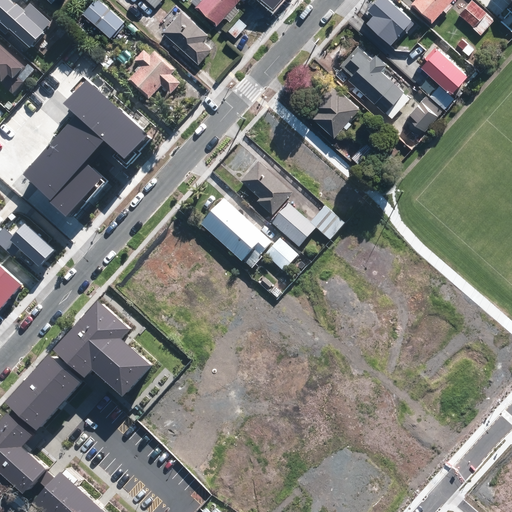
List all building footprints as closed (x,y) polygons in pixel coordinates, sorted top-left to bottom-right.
[(0,0),(0,20),(30,48),(52,24),(30,4),(24,10),(11,0),(0,0)] [(126,21),(102,0),(95,0),(84,13),(111,37),(126,21)] [(241,10),(235,4),(238,0),(192,0),(193,0),(198,5),(218,23),(226,14),(232,20),(241,10)] [(263,0),(272,9),(280,0),(263,0)] [(394,45),(414,22),(388,0),(379,0),(370,11),(374,15),(367,22),(394,45)] [(432,22),(452,0),(415,0),(413,3),(432,22)] [(495,19),(474,0),(471,0),(459,15),(481,34),(495,19)] [(211,33),(177,3),(160,22),(167,28),(164,31),(191,55),(200,63),(214,47),(205,39),(211,33)] [(248,24),(241,17),(229,30),(237,37),(248,24)] [(0,82),(14,95),(34,73),(0,41),(0,82)] [(441,47),(425,66),(456,93),(473,74),(441,47)] [(137,61),(142,66),(130,80),(152,100),(164,86),(174,95),(184,83),(175,74),(179,69),(157,49),(154,53),(148,48),(137,61)] [(378,53),(371,60),(359,50),(346,64),(355,72),(350,78),(386,111),(405,91),(382,71),(389,63),(378,53)] [(66,79),(57,73),(51,81),(59,88),(66,79)] [(147,136),(86,81),(65,104),(76,114),(20,176),(71,221),(106,181),(84,162),(104,140),(126,159),(147,136)] [(312,119),(334,138),(359,109),(333,87),(317,105),(321,109),(312,119)] [(426,130),(444,109),(426,94),(409,115),(426,130)] [(23,133),(15,126),(6,137),(14,143),(23,133)] [(284,139),(290,145),(285,151),(313,177),(332,155),(305,129),(301,133),(295,127),(284,139)] [(374,150),(366,142),(353,156),(361,164),(374,150)] [(261,161),(242,182),(261,199),(259,201),(274,215),(295,193),(261,161)] [(364,175),(351,162),(342,171),(355,184),(364,175)] [(275,241),(226,198),(203,224),(244,261),(256,248),(263,255),(275,241)] [(289,203),(272,222),(301,247),(318,228),(312,222),(289,203)] [(346,222),(327,205),(312,222),(318,228),(330,239),(346,222)] [(5,228),(0,233),(0,243),(13,255),(19,248),(39,266),(53,251),(24,224),(13,236),(5,228)] [(215,247),(194,228),(171,254),(191,273),(215,247)] [(354,243),(346,235),(332,250),(377,290),(398,267),(394,263),(401,256),(386,242),(380,249),(362,233),(354,243)] [(300,254),(281,237),(266,253),(285,270),(300,254)] [(216,249),(208,259),(209,260),(204,266),(214,274),(219,269),(221,270),(229,260),(216,249)] [(0,310),(22,285),(0,265),(0,310)] [(181,283),(160,265),(136,292),(157,311),(181,283)] [(321,285),(332,316),(327,317),(333,334),(338,332),(342,343),(371,332),(369,326),(378,323),(370,300),(361,303),(350,274),(321,285)] [(297,292),(285,299),(289,306),(301,299),(297,292)] [(140,329),(107,300),(16,402),(49,430),(101,372),(130,396),(162,359),(134,335),(140,329)] [(192,324),(178,312),(162,329),(176,342),(192,324)] [(403,350),(408,354),(400,363),(403,366),(394,375),(406,387),(423,368),(433,378),(458,351),(433,328),(425,336),(420,332),(403,350)] [(298,400),(312,361),(323,365),(329,346),(311,340),(290,332),(269,390),(298,400)] [(191,396),(201,385),(209,392),(215,385),(202,373),(194,365),(177,384),(191,396)] [(443,424),(449,416),(455,421),(459,417),(463,421),(487,392),(462,370),(434,403),(437,406),(431,414),(443,424)] [(127,414),(111,400),(92,421),(107,435),(127,414)] [(213,458),(229,414),(196,401),(189,418),(199,422),(188,448),(213,458)] [(0,427),(0,461),(29,487),(52,462),(30,442),(41,431),(17,409),(0,427)] [(511,414),(489,437),(511,459),(511,414)] [(305,468),(274,419),(248,436),(279,485),(305,468)] [(93,451),(96,448),(97,449),(107,440),(94,427),(85,437),(88,440),(85,443),(93,451)] [(79,448),(66,435),(50,450),(63,464),(79,448)] [(164,443),(157,437),(147,448),(154,454),(164,443)] [(362,511),(388,484),(367,465),(348,486),(344,483),(339,489),(342,492),(330,504),(339,511),(362,511)] [(40,500),(54,511),(118,511),(68,468),(40,500)] [(178,468),(163,484),(174,495),(166,503),(175,511),(178,511),(193,497),(182,487),(190,479),(178,468)] [(129,489),(121,483),(112,494),(119,501),(129,489)]
